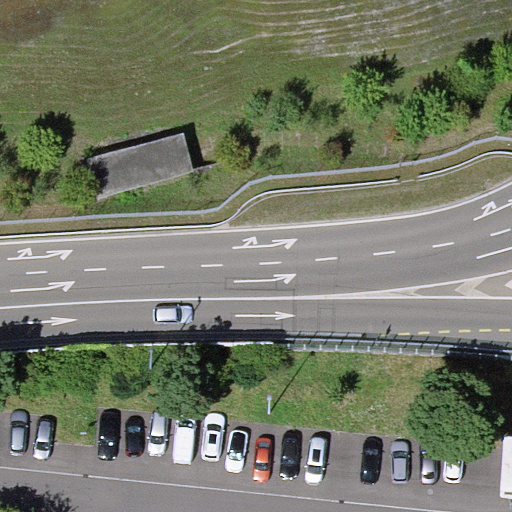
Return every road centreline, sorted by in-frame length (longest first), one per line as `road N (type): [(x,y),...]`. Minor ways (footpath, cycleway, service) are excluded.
road 1 (primary): [(48,291),(434,245),(511,227)]
road 2 (primary): [(48,291),(511,324)]
road 3 (motorway): [(0,84),(359,0)]
road 4 (residential): [(190,511),(0,491)]
